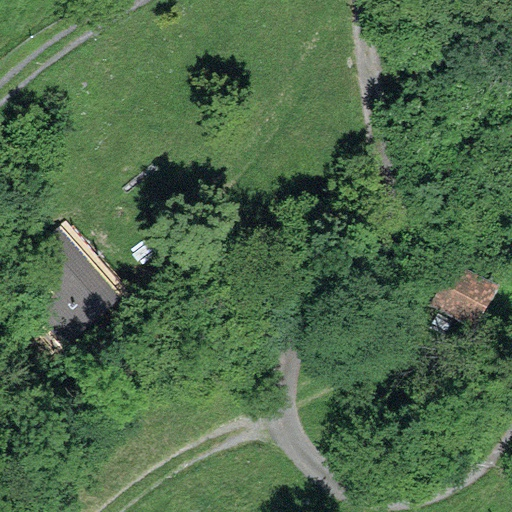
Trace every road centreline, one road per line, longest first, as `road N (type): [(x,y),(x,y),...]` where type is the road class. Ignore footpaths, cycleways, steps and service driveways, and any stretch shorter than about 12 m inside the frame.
road 1 (track): [(511,411),(481,463),(426,494),(379,496),(339,484),(302,457),(280,421),(224,432),(109,511)]
road 2 (track): [(280,421),(288,361),(369,250),(381,213),(358,0)]
road 3 (track): [(125,0),(79,27),(0,94)]
